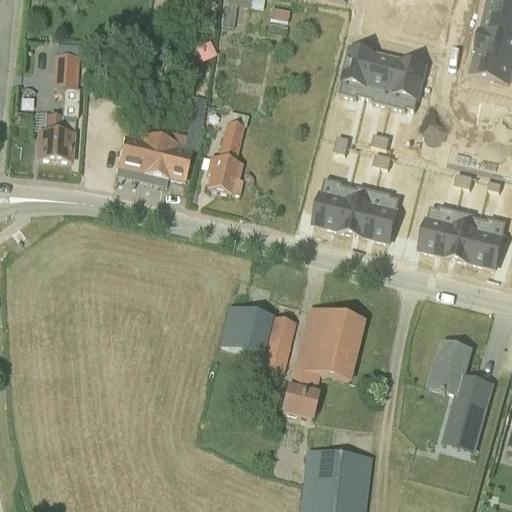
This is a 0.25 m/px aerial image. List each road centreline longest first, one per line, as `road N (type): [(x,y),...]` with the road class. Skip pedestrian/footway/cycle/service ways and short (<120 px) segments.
road 1 (residential): [(511,309),(75,203),(0,202)]
road 2 (residential): [(461,0),(432,116),(511,137)]
